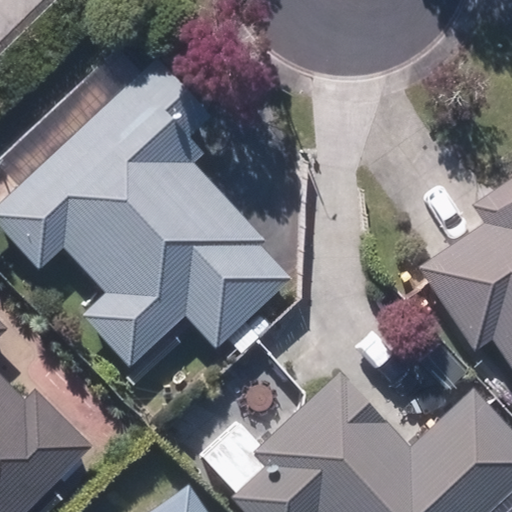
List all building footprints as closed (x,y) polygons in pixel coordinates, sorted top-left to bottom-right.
[(153,57),(98,109),(78,88),(37,127),(56,148),(0,200),(0,225),(37,266),(60,244),(102,290),(77,313),(127,365),(181,315),(212,348),(287,276),(257,243),(262,239),(189,161),(199,152),(185,136),(207,115),(153,57)] [(488,338),(511,372),(511,173),(467,204),(478,222),(462,233),(414,265),(470,349),(488,338)] [(227,340),(240,354),(258,337),(245,323),(227,340)] [(0,511),(21,511),(88,445),(31,387),(20,398),(0,377),(0,331),(4,328),(0,324),(0,511)] [(219,382),(235,400),(258,379),(242,361),(219,382)] [(483,511),(511,486),(511,433),(470,386),(432,420),(405,446),(337,370),(257,443),(237,421),(199,455),(231,491),(228,494),(243,511),(483,511)] [(206,511),(186,482),(141,511),(206,511)]
